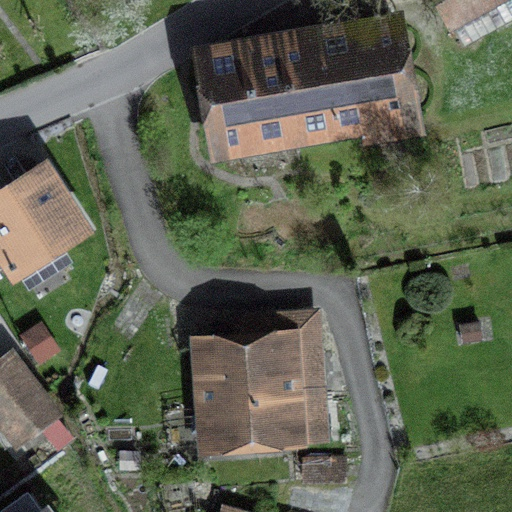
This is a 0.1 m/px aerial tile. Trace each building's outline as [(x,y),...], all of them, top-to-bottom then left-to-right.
[(511,0),(450,0),(469,35),(511,12),(511,0)] [(314,32),(332,130),(421,114),(404,16),(314,32)] [(332,130),(314,32),(197,53),(215,151),(332,130)] [(59,171),(0,207),(0,256),(23,294),(104,244),(59,171)] [(323,332),(196,346),(210,471),(337,457),(323,332)] [(25,362),(0,379),(0,434),(19,463),(71,428),(25,362)]
